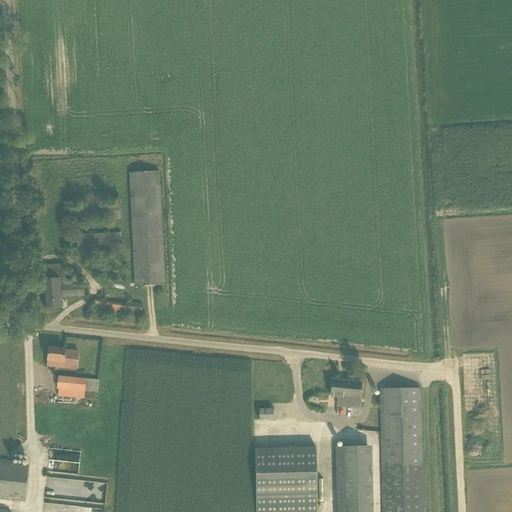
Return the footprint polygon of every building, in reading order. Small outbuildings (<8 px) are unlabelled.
[(158,172),(129,173),(136,287),(165,286),(158,172)] [(120,204),(79,205),(69,206),(69,222),(79,221),(120,219),(120,204)] [(121,233),(80,235),(70,236),(71,255),(81,255),(122,253),(121,233)] [(64,273),(63,265),(42,266),(45,308),(60,307),(60,297),(83,296),(83,284),(72,285),(71,272),(64,273)] [(125,304),(124,314),(141,317),(143,304),(126,301),(125,304)] [(79,351),(65,349),(49,347),(47,366),(77,370),(79,351)] [(86,378),(84,378),(59,375),(57,389),(58,390),(57,396),(84,399),(85,391),(98,392),(99,380),(86,379),(86,378)] [(333,380),(331,396),(338,397),(337,406),(344,407),(347,381),(333,380)] [(344,407),(359,408),(361,383),(347,381),(344,407)] [(422,511),(420,389),(380,390),(383,511),(422,511)] [(259,409),(259,421),(273,421),(273,409),(259,409)] [(373,511),(372,446),(335,447),(336,511),(373,511)] [(317,511),(316,447),(254,448),(256,511),(317,511)] [(78,474),(80,452),(56,449),(55,459),(49,459),(48,470),(78,474)] [(28,466),(0,463),(0,498),(24,501),(28,466)]
